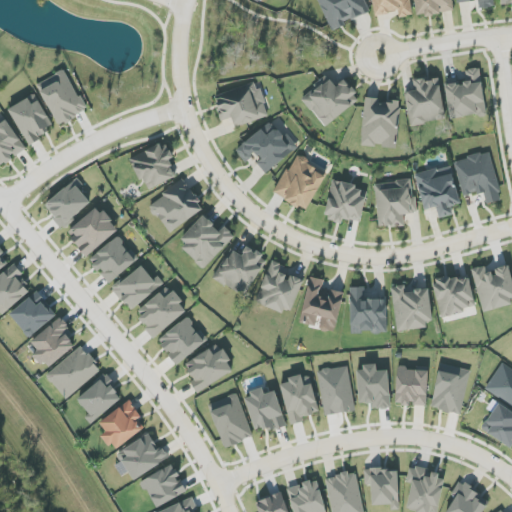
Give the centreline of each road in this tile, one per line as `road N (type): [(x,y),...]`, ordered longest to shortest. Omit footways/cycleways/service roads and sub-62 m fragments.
road 1 (residential): [(511,225),(390,257),(326,249),(265,219),(228,187),(185,107),(179,76),(187,0)]
road 2 (residential): [(0,196),(176,420),(229,511)]
road 3 (residential): [(216,485),(306,449),(373,437),(456,445),(511,477)]
road 4 (residential): [(4,201),(75,154),(185,107)]
road 5 (residential): [(511,32),(381,56)]
